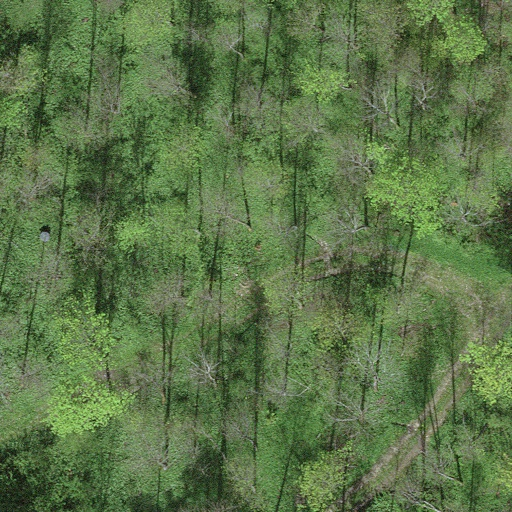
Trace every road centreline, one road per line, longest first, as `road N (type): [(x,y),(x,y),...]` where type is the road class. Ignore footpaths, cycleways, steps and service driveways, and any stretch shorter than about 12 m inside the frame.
road 1 (track): [(477,349),(412,273),(355,258),(318,267),(0,440)]
road 2 (track): [(373,511),(437,445),(477,349)]
